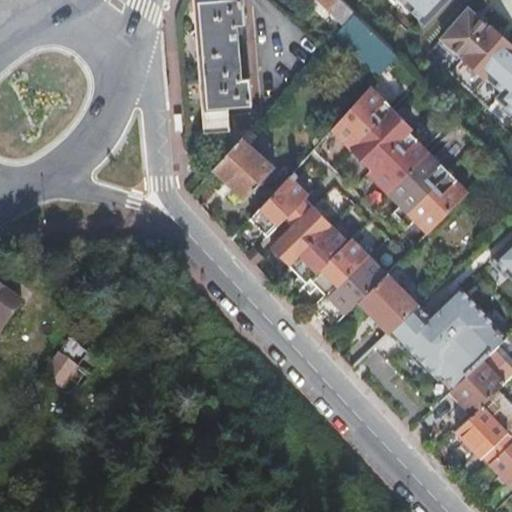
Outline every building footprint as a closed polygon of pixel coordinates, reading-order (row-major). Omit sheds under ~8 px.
[(193,0),(205,131),(203,131),(204,134),(230,132),(229,110),(252,108),(250,80),(242,80),(237,27),(246,27),(244,0),(219,2),(219,0),(193,0)] [(338,9),(342,5),(343,4),(338,0),(316,0),(328,11),(334,5),(338,9)] [(396,0),(424,26),(448,0),(396,0)] [(511,50),(511,45),(469,9),(442,40),(471,64),(504,92),(495,103),(511,116),(511,55),(509,54),(511,50)] [(379,77),(397,58),(354,16),(335,36),(379,77)] [(504,92),(471,64),(462,75),(495,103),(504,92)] [(413,131),(370,88),(330,132),(370,172),(367,176),(400,209),(394,215),(408,230),(414,223),(427,237),(469,195),(409,135),(413,131)] [(274,169),(243,140),(212,174),(245,203),(274,169)] [(289,177),(250,222),(267,239),(285,222),(306,201),(309,197),(294,182),(298,178),(293,174),(289,177)] [(306,201),(285,222),(292,229),(313,208),(306,201)] [(357,308),(359,305),(387,277),(387,276),(370,259),(352,240),(348,244),(331,227),(313,208),(292,229),(271,250),(289,268),(299,279),(293,285),(301,292),(304,289),(311,296),(318,290),(325,298),(310,313),(315,317),(319,322),(323,318),(334,307),(346,318),(357,308)] [(511,247),(499,260),(511,272),(511,247)] [(254,251),(246,258),(255,268),(263,261),(254,251)] [(414,313),(419,308),(387,277),(359,305),(390,336),(394,333),(414,313)] [(0,336),(21,305),(0,289),(0,336)] [(414,313),(394,333),(452,392),(481,364),(503,342),(457,295),(425,325),(414,313)] [(323,318),(334,330),(346,318),(334,307),(323,318)] [(66,388),(79,368),(60,356),(47,376),(66,388)] [(473,415),(497,393),(505,386),(502,383),(499,385),(481,364),(452,392),(473,415)] [(511,408),(497,393),(473,415),(455,431),(488,466),(489,466),(511,443),(511,408)] [(494,511),(511,495),(511,443),(489,466),(505,483),(478,508),(482,511),(494,511)]
